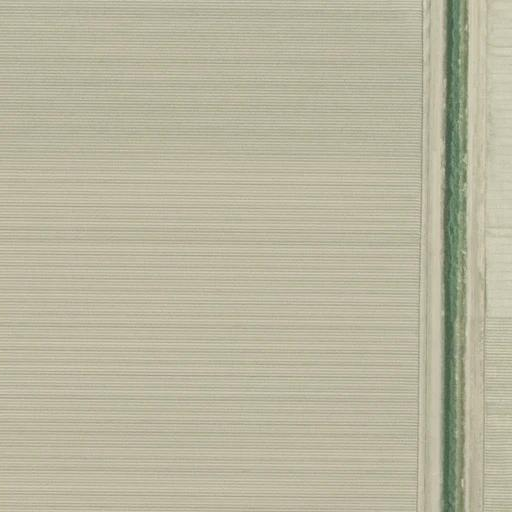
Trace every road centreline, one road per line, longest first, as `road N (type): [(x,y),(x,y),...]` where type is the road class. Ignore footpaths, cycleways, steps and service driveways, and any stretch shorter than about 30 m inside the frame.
road 1 (track): [(468,0),(462,511)]
road 2 (track): [(431,511),(435,0)]
